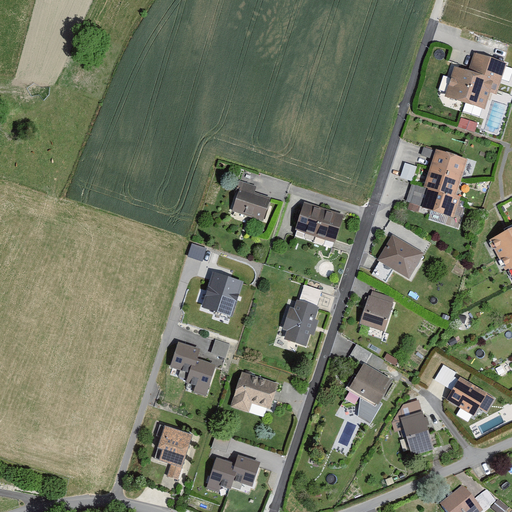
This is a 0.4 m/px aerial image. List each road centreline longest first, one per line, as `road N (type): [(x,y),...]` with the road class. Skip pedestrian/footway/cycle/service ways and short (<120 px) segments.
road 1 (residential): [(273,511),(431,26)]
road 2 (residential): [(347,511),(511,443)]
